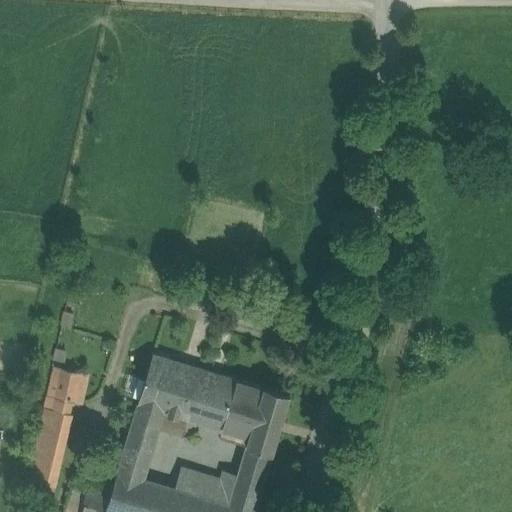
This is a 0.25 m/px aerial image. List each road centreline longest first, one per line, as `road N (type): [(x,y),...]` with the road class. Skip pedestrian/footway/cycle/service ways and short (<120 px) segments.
road 1 (tertiary): [(389,11),(374,283),(310,511)]
road 2 (unclassified): [(389,11),(511,4)]
